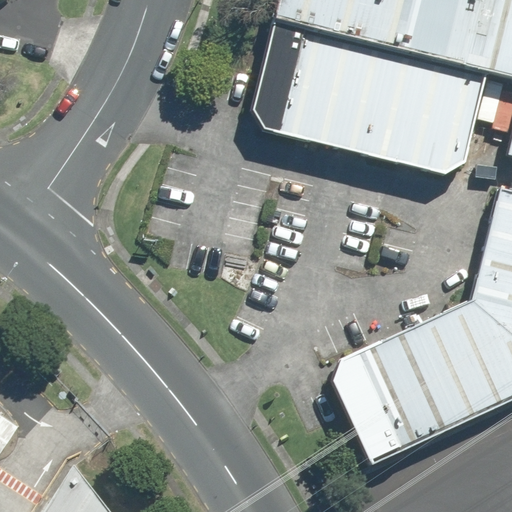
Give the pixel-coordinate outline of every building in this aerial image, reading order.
[(511,81),(511,0),(270,0),(266,20),(486,75),(511,81)] [(486,75),(266,20),(239,124),(459,179),(486,75)] [(364,463),(511,397),(511,109),(465,299),(335,359),(328,381),(364,463)] [(110,511),(66,443),(22,511),(110,511)] [(0,480),(11,462),(0,454),(0,480)]
